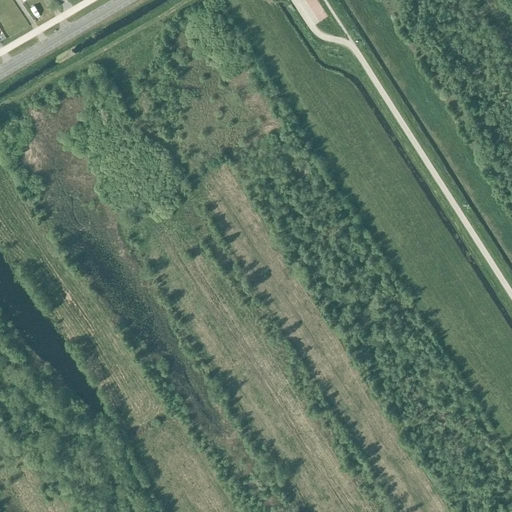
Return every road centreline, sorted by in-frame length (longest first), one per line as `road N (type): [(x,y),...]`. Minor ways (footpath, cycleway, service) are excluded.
road 1 (unclassified): [(511,297),(353,47),(316,34),(293,0)]
road 2 (secondary): [(0,73),(124,0)]
